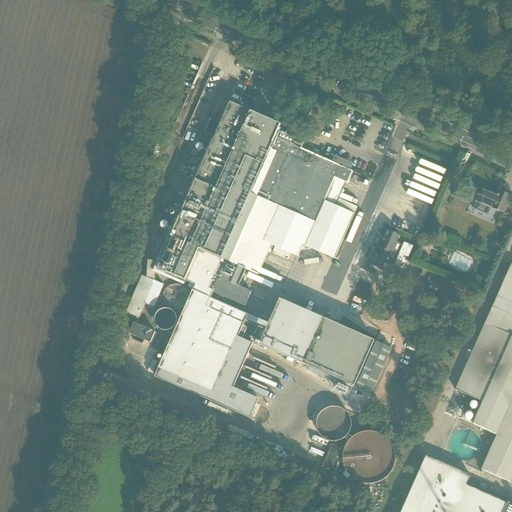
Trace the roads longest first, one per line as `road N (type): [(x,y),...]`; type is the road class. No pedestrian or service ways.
road 1 (unclassified): [(166,6),(57,511)]
road 2 (secondary): [(511,158),(166,6)]
road 3 (unknown): [(234,47),(132,297),(124,340)]
road 4 (unknown): [(90,357),(256,436),(290,433),(300,419),(298,382)]
road 5 (unknown): [(410,124),(330,296)]
